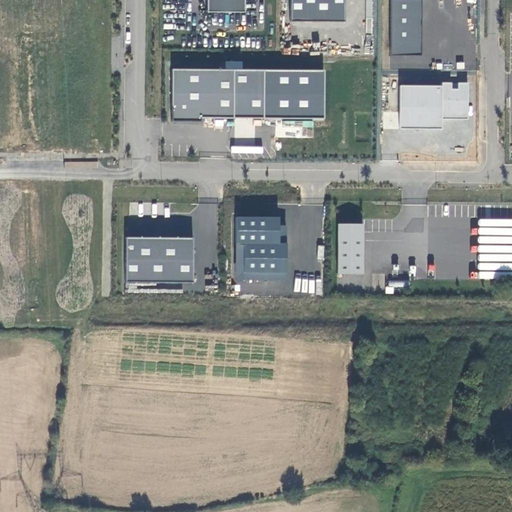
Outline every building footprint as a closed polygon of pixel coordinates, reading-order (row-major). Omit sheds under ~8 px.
[(206,0),(207,12),(245,13),(244,0),(206,0)] [(290,0),(291,21),(345,21),(344,0),(290,0)] [(422,0),(391,0),(390,54),(420,55),(422,0)] [(225,69),(225,61),(211,60),(211,68),(225,69)] [(234,118),(234,70),(172,69),(172,122),(201,122),(201,118),(234,118)] [(399,127),(443,128),(443,118),(469,118),(469,84),(400,83),(399,127)] [(280,217),(235,216),(234,280),(287,281),(287,243),(286,243),(286,224),(280,224),(280,217)] [(363,274),(363,224),(338,224),(339,274),(363,274)] [(193,238),(126,237),(126,283),(193,284),(193,238)]
